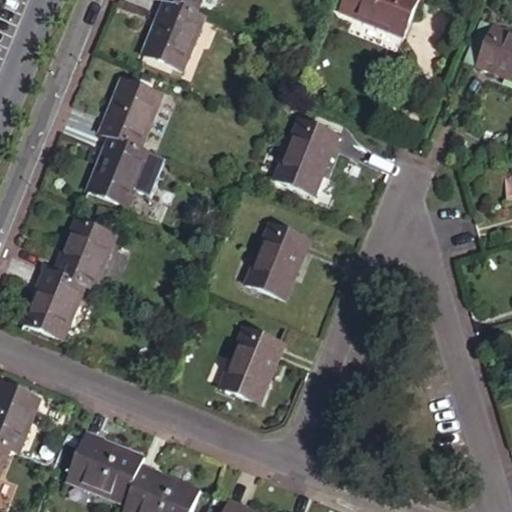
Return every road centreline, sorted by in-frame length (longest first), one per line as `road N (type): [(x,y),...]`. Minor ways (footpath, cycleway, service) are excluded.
road 1 (residential): [(292,459),(407,178),(507,511)]
road 2 (residential): [(0,342),(292,459)]
road 3 (residential): [(0,219),(86,0)]
road 4 (residential): [(292,459),(453,511)]
road 5 (residential): [(0,118),(47,0)]
